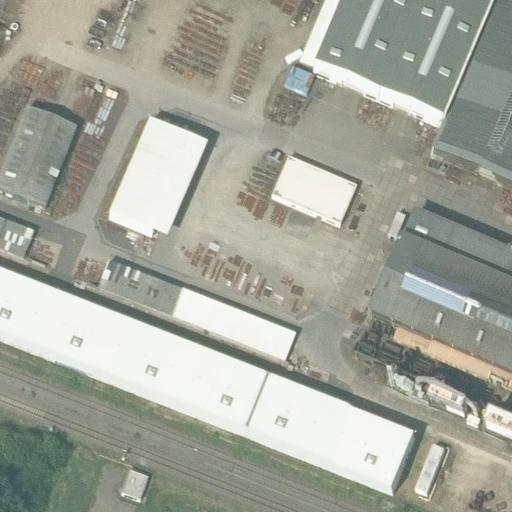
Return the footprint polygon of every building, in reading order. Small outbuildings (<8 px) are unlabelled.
[(490,17),(449,0),(344,0),(312,75),(442,130),(490,17)] [(511,5),(500,0),(497,0),(431,157),(511,191),(511,5)] [(23,113),(0,172),(0,194),(43,211),(74,133),(23,113)] [(148,126),(108,220),(151,238),(191,144),(148,126)] [(357,192),(287,163),(270,202),(340,232),(357,192)] [(511,256),(417,216),(373,320),(375,321),(373,325),(380,328),(382,324),(393,329),(388,340),(409,348),(414,338),(511,379),(511,386),(509,393),(511,394),(511,256)] [(32,239),(0,226),(0,253),(23,263),(32,239)] [(293,340),(106,266),(96,291),(284,365),(293,340)] [(0,342),(392,495),(414,440),(0,278),(0,342)] [(346,392),(301,374),(297,385),(342,403),(346,392)] [(511,425),(389,374),(384,388),(402,397),(511,444),(511,425)] [(432,446),(412,491),(426,497),(446,452),(432,446)] [(147,481),(129,475),(121,496),(139,502),(147,481)]
